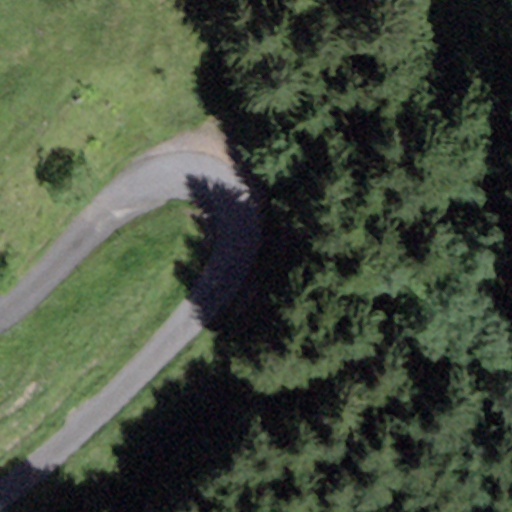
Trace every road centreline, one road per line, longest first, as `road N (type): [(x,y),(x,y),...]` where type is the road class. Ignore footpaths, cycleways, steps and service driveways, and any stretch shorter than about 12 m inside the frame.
road 1 (track): [(215,182),(232,199),(239,227),(233,259),(213,290),(64,447),(0,499)]
road 2 (track): [(0,315),(141,189),(172,178),(215,182)]
